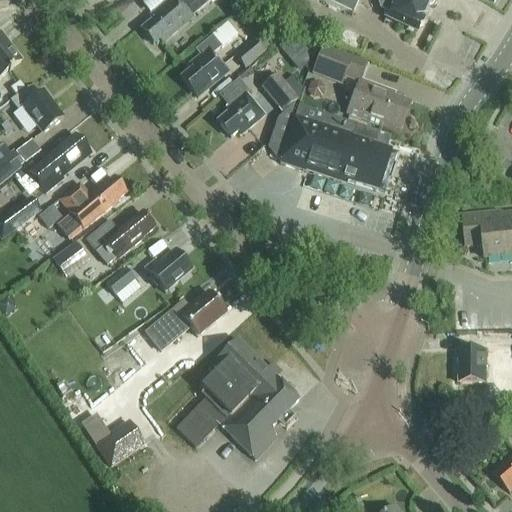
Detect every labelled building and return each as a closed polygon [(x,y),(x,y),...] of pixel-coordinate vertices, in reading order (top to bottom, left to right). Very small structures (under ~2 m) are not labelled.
[(171,0),(161,9),(162,10),(152,19),(154,21),(140,33),(152,47),(158,42),(161,45),(197,15),(211,4),(207,0),(171,0)] [(318,0),(352,15),(358,0),(377,0),(380,9),(388,13),(385,19),(416,33),(418,30),(422,29),(424,24),(422,20),(428,7),(434,10),(438,0),(318,0)] [(0,78),(20,64),(0,36),(0,78)] [(197,100),(228,75),(212,56),(221,49),(211,38),(194,52),(199,58),(189,67),(192,71),(180,80),(197,100)] [(245,70),(263,55),(253,43),(234,58),(245,70)] [(366,63),(321,44),(309,74),(340,87),(344,76),(358,81),(366,63)] [(281,114),(297,102),(276,77),(261,90),(281,114)] [(393,95),(359,82),(346,116),(379,129),(381,125),(399,131),(409,104),(392,98),(393,95)] [(240,138),(264,119),(244,95),(246,93),(238,83),(219,99),(227,109),(225,111),(228,114),(216,124),(230,140),(237,135),(240,138)] [(10,90),(15,97),(23,91),(18,84),(10,90)] [(42,93),(34,99),(27,90),(10,103),(17,113),(21,109),(42,136),(62,120),(42,93)] [(338,181),(376,193),(389,152),(375,148),(379,135),(292,107),(276,121),(270,139),(286,144),(279,166),(304,174),(305,174),(337,184),(338,181)] [(31,164),(25,168),(12,178),(28,199),(40,190),(45,196),(62,182),(60,179),(90,156),(84,148),(84,146),(81,141),(78,142),(74,137),(35,169),(31,164)] [(0,187),(12,178),(25,168),(14,154),(9,157),(1,148),(0,149),(0,187)] [(69,242),(113,207),(112,206),(125,195),(111,181),(95,194),(95,193),(88,198),(79,186),(59,203),(58,202),(38,219),(50,234),(57,228),(69,242)] [(40,213),(29,199),(8,215),(6,213),(0,217),(0,239),(1,242),(40,213)] [(511,216),(500,217),(500,214),(463,218),(466,249),(484,248),(485,261),(511,258),(511,216)] [(142,240),(154,230),(141,215),(124,229),(124,228),(117,233),(109,224),(86,243),(106,268),(129,248),(131,250),(142,241),(142,240)] [(87,264),(74,247),(73,246),(51,263),(65,281),(87,264)] [(165,295),(191,274),(174,254),(158,267),(155,263),(145,271),(165,295)] [(115,299),(135,284),(125,271),(105,286),(115,299)] [(158,356),(189,330),(197,339),(225,316),(208,294),(187,311),(182,304),(142,336),(158,356)] [(266,372),(236,342),(206,372),(212,378),(202,389),(209,396),(175,432),(195,451),(218,428),(254,463),(276,441),(274,439),(271,430),(297,403),(274,380),(280,374),(272,367),(266,372)] [(185,353),(162,370),(170,381),(193,364),(185,353)] [(509,386),(510,365),(492,365),(492,357),(486,357),(486,353),(456,353),(456,386),(509,386)] [(95,417),(80,427),(95,448),(109,438),(95,417)] [(109,438),(95,448),(110,470),(144,447),(128,425),(109,438)] [(511,459),(493,476),(510,496),(511,493),(511,459)]
